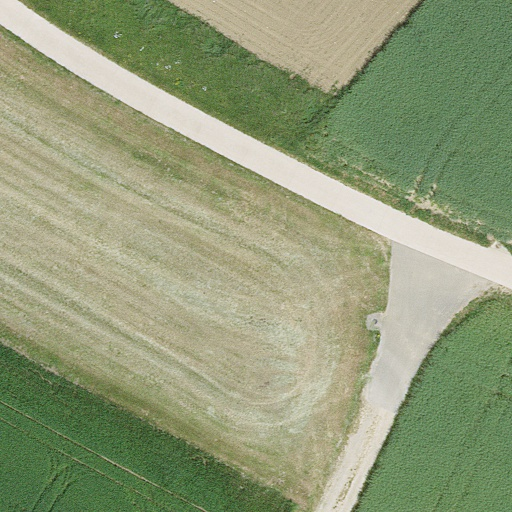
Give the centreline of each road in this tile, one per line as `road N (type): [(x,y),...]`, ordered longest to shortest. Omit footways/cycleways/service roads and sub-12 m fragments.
road 1 (track): [(331,511),(370,421),(380,361),(365,267),(333,215),(279,172),(105,81),(0,6)]
road 2 (track): [(333,215),(511,284)]
